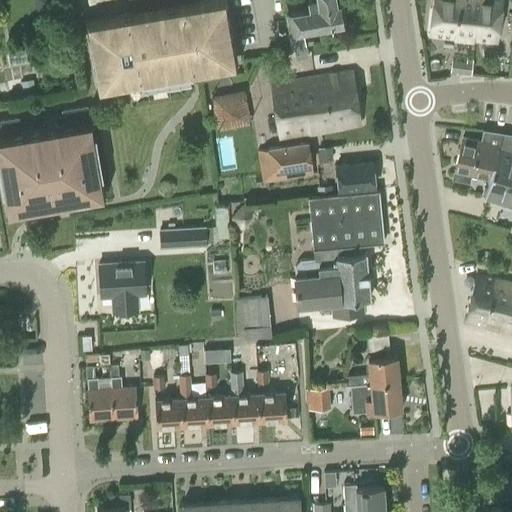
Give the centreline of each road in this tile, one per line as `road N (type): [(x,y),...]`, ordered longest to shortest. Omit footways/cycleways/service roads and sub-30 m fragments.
road 1 (residential): [(415,448),(64,479)]
road 2 (tertiary): [(465,444),(412,101)]
road 3 (residential): [(0,273),(33,278),(46,291),(64,479)]
